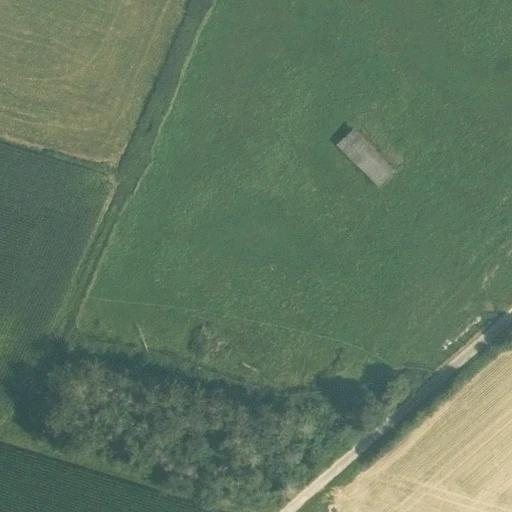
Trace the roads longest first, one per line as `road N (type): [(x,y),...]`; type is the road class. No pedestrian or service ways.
road 1 (track): [(206,0),(20,446)]
road 2 (track): [(511,322),(293,511)]
road 3 (track): [(233,511),(0,440)]
